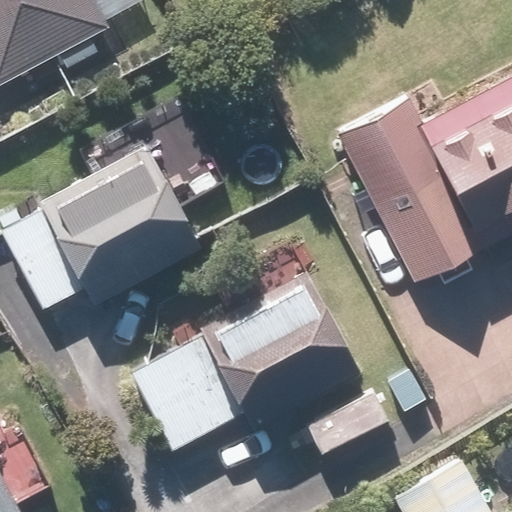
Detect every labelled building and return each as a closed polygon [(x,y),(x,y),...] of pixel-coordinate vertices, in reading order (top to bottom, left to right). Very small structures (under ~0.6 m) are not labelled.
[(0,0),(0,81),(109,22),(97,0),(0,0)] [(411,281),(511,228),(511,72),(420,120),(405,92),(332,130),(411,281)] [(36,196),(40,205),(0,225),(0,230),(39,304),(81,283),(91,303),(201,246),(145,140),(36,196)] [(307,263),(196,320),(201,329),(129,367),(172,449),(244,412),(252,427),(362,370),(307,263)] [(491,511),(460,457),(394,494),(403,511),(491,511)] [(0,511),(21,511),(0,470),(0,511)]
